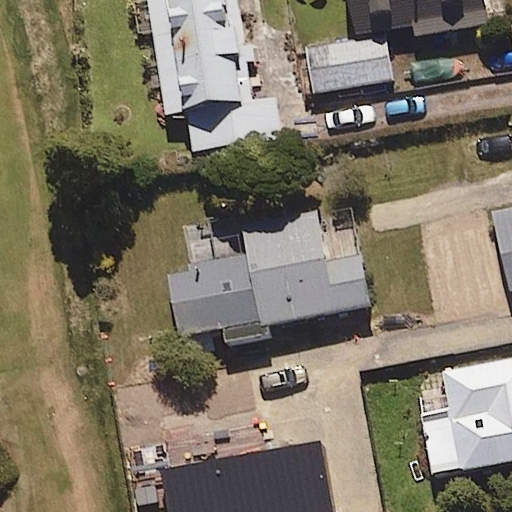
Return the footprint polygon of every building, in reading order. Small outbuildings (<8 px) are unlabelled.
[(236,0),(147,0),(165,114),(187,111),(192,144),(280,131),(275,97),(252,100),(236,0)] [(386,40),(488,22),(484,0),(348,0),(355,37),(307,44),(314,91),(392,79),(386,40)] [(511,154),(511,122),(461,132),(468,163),(511,154)] [(321,232),(318,214),(238,228),(242,253),(166,267),(177,333),(223,326),(226,343),(269,336),(267,322),(369,304),(356,226),(321,232)] [(511,214),(495,218),(509,290),(511,289),(511,214)] [(511,349),(445,361),(452,403),(421,408),(432,472),(511,458),(511,349)] [(407,407),(396,355),(350,364),(353,382),(371,378),(378,413),(407,407)]
